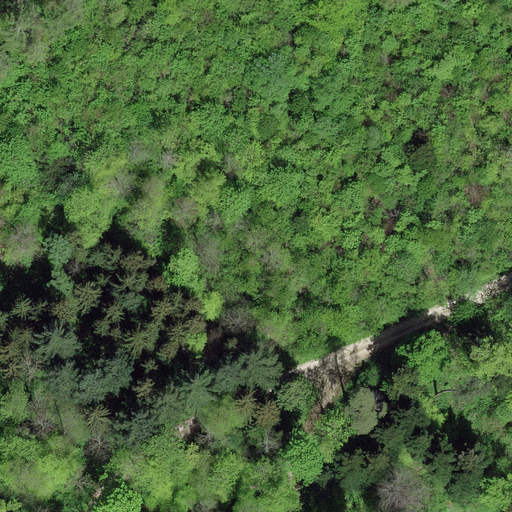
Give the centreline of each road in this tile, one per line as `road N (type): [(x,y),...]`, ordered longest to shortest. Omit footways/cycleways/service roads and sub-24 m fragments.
road 1 (track): [(349,355),(183,427),(130,461),(93,511)]
road 2 (track): [(511,282),(349,355)]
road 3 (track): [(349,355),(302,437),(294,511)]
